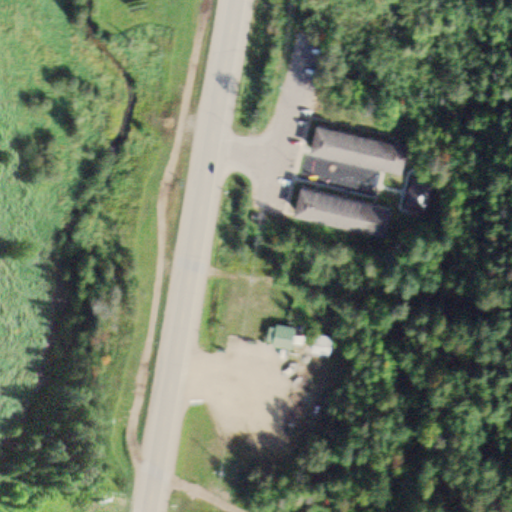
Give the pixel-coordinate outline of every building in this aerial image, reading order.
[(406,173),(412,145),(319,126),(314,155),(406,173)] [(402,208),(421,218),(437,191),(418,180),(402,208)] [(298,218),(387,238),(394,209),(304,189),(298,218)] [(299,330),(273,327),(270,348),(296,351),(299,330)] [(314,355),(331,358),(334,340),(317,337),(314,355)]
